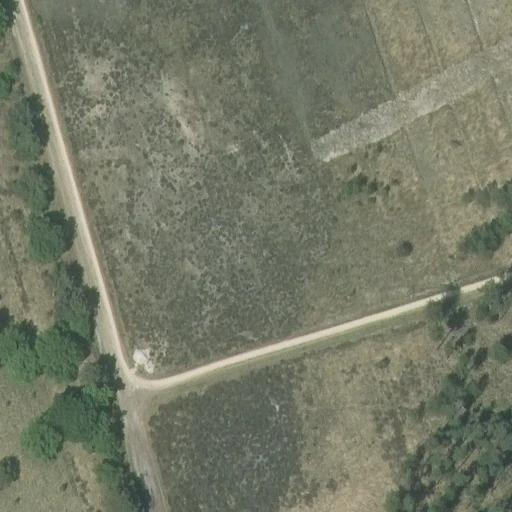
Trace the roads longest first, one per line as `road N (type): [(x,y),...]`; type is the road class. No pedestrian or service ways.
road 1 (track): [(9,0),(122,395)]
road 2 (track): [(153,511),(122,395)]
